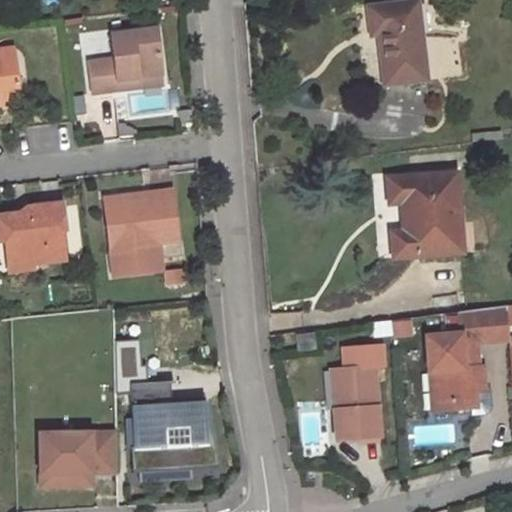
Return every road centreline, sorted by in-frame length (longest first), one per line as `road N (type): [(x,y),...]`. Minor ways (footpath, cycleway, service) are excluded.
road 1 (residential): [(229,147),(267,511)]
road 2 (residential): [(0,169),(229,147)]
road 3 (residential): [(216,0),(229,147)]
road 4 (residential): [(384,511),(511,476)]
